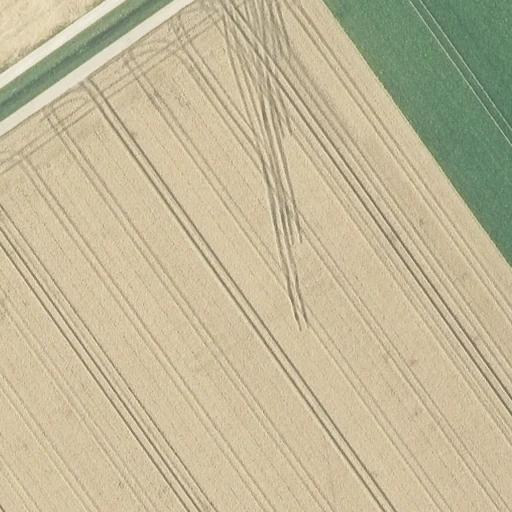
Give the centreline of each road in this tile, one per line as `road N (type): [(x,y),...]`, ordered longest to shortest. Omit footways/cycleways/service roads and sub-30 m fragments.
road 1 (track): [(184,0),(0,130)]
road 2 (track): [(0,81),(115,0)]
